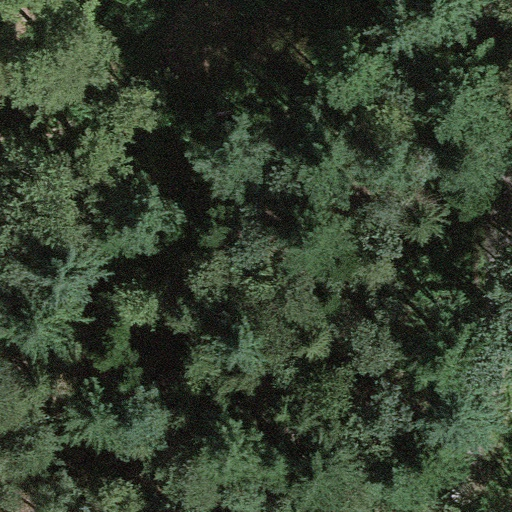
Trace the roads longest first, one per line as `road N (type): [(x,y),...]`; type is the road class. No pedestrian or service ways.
road 1 (track): [(511,306),(507,375),(435,511)]
road 2 (track): [(458,0),(511,204)]
